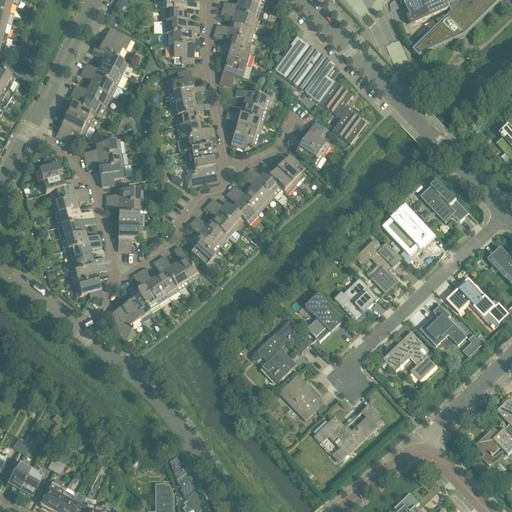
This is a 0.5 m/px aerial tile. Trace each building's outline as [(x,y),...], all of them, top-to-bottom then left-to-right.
[(0,0),(0,16),(12,20),(14,10),(16,0),(0,0)] [(161,0),(162,11),(199,11),(199,5),(186,5),(185,0),(161,0)] [(238,0),(238,3),(261,10),(263,0),(238,0)] [(402,0),(410,17),(407,18),(411,28),(450,11),(452,14),(413,52),(414,53),(419,58),(438,49),(465,37),(503,0),(402,0)] [(224,4),(222,10),(257,21),(261,10),(238,3),(236,8),(224,4)] [(232,20),(230,25),(254,33),(257,21),(222,10),(220,16),(232,20)] [(162,11),(162,23),(186,23),(186,18),(199,17),(199,11),(162,11)] [(112,21),(117,23),(120,16),(116,13),(112,21)] [(0,37),(6,40),(9,30),(12,20),(0,16),(0,37)] [(162,36),(169,36),(169,35),(194,35),(199,35),(199,29),(186,29),(186,23),(162,23),(162,36)] [(217,27),(215,33),(250,44),(254,33),(230,25),(229,31),(217,27)] [(110,30),(99,52),(117,61),(122,51),(126,53),(131,41),(110,30)] [(225,43),(223,48),(246,56),(246,55),(250,44),(215,33),(213,39),(225,43)] [(169,36),(170,48),(194,47),(194,35),(169,35),(169,36)] [(272,61),(277,65),(272,71),(337,119),(344,109),(352,97),(326,78),(334,66),(296,39),(281,59),(276,55),(272,61)] [(194,47),(170,48),(170,60),(181,60),(181,66),(194,66),(194,47)] [(228,56),(226,62),(246,68),(250,56),(246,55),(246,56),(223,48),(218,47),(216,53),(228,56)] [(102,61),(100,66),(121,77),(127,66),(117,61),(99,52),(94,50),(91,56),(102,61)] [(246,68),(226,62),(219,85),(231,89),(235,77),(242,80),(246,68)] [(86,66),(83,71),(116,88),(121,77),(100,66),(97,71),(86,66)] [(92,83),(89,88),(111,99),(116,88),(83,71),(80,77),(92,83)] [(167,83),(169,95),(193,90),(190,72),(177,75),(178,81),(167,83)] [(0,100),(8,105),(14,96),(19,87),(0,75),(0,100)] [(75,87),(72,93),(105,109),(111,99),(89,88),(87,93),(75,87)] [(169,95),(171,107),(195,102),(194,97),(206,95),(205,88),(193,90),(169,95)] [(235,98),(244,101),(243,106),(266,113),(270,101),(246,94),(237,91),(235,98)] [(81,104),(79,109),(78,109),(94,117),(93,117),(100,121),(105,109),(72,93),(70,99),(81,104)] [(0,118),(3,114),(8,105),(0,100),(0,118)] [(171,107),(174,118),(210,112),(208,106),(196,108),(195,102),(171,107)] [(72,106),(67,117),(88,128),(93,117),(94,117),(78,109),(79,109),(72,106)] [(229,108),(227,114),(263,124),(266,113),(243,106),(241,111),(229,108)] [(344,109),(337,119),(340,121),(332,133),(350,146),(366,125),(344,109)] [(174,118),(176,130),(199,126),(198,120),(211,118),(210,112),(174,118)] [(238,124),(236,129),(259,136),(263,124),(227,114),(225,120),(238,124)] [(67,117),(59,133),(70,139),(72,133),(83,139),(88,128),(67,117)] [(511,119),(507,125),(510,128),(501,137),(503,139),(502,141),(503,141),(497,147),(498,147),(498,146),(511,160),(511,119)] [(314,124),(301,145),(322,158),(328,147),(319,141),(325,131),(314,124)] [(176,130),(178,142),(214,135),(213,129),(201,132),(199,126),(176,130)] [(259,136),(236,129),(231,147),(243,150),(245,145),(255,148),(259,136)] [(70,139),(59,133),(56,139),(67,144),(70,139)] [(180,155),(187,153),(204,150),(204,149),(203,144),(215,142),(214,135),(178,142),(180,155)] [(322,158),(301,145),(291,138),(287,144),(298,150),(295,155),(315,168),(322,158)] [(84,155),(85,161),(121,156),(119,143),(95,147),(96,153),(84,155)] [(189,165),(193,164),(213,160),(211,148),(204,149),(204,150),(187,153),(189,165)] [(39,172),(42,183),(62,178),(55,154),(43,158),(46,170),(39,172)] [(98,165),(99,171),(123,167),(121,156),(85,161),(86,167),(98,165)] [(289,157),(277,170),(295,187),(303,177),(301,175),(305,171),(289,157)] [(193,164),(195,175),(185,177),(187,190),(205,187),(204,181),(217,178),(213,160),(193,164)] [(259,171),(263,174),(281,191),(286,196),(295,187),(277,170),(273,174),(264,166),(259,171)] [(123,167),(99,171),(101,189),(114,187),(113,181),(125,180),(123,167)] [(250,170),(246,175),(273,200),(281,191),(263,174),(260,178),(250,170)] [(251,188),(247,192),(265,208),(273,200),(246,175),(242,179),(251,188)] [(45,196),(49,195),(72,188),(77,187),(76,180),(63,184),(62,178),(42,183),(45,196)] [(218,185),(217,178),(204,181),(205,187),(218,185)] [(183,184),(176,179),(173,184),(181,188),(183,184)] [(453,217),(460,224),(469,215),(437,182),(431,188),(420,198),(445,225),(453,217)] [(49,195),(52,206),(87,196),(86,190),(74,194),(72,188),(49,195)] [(234,188),(230,193),(257,217),(265,208),(247,192),(243,196),(234,188)] [(106,198),(106,204),(143,205),(143,192),(119,192),(119,198),(106,198)] [(235,206),(231,210),(244,221),(243,222),(249,227),(257,217),(230,193),(226,197),(235,206)] [(52,206),(55,218),(78,211),(77,206),(89,202),(87,196),(52,206)] [(213,201),(208,206),(236,230),(243,222),(244,221),(231,210),(226,205),(222,209),(213,201)] [(119,211),(118,216),(143,217),(143,205),(106,204),(106,210),(119,211)] [(214,219),(210,223),(228,239),(236,230),(208,206),(204,210),(214,219)] [(390,226),(400,237),(397,239),(404,247),(403,248),(410,255),(421,245),(418,242),(429,232),(408,209),(390,226)] [(55,218),(58,229),(94,219),(92,213),(80,217),(78,211),(55,218)] [(118,216),(118,228),(142,229),(143,217),(118,216)] [(58,229),(62,241),(85,234),(83,229),(95,226),(94,219),(58,229)] [(197,219),(192,223),(220,248),(228,239),(210,223),(206,227),(197,219)] [(197,237),(194,240),(194,241),(212,257),(220,248),(192,223),(188,228),(197,237)] [(118,228),(118,246),(131,246),(131,241),(142,241),(142,229),(118,228)] [(236,231),(230,238),(233,241),(240,234),(236,231)] [(62,241),(65,252),(100,243),(98,237),(86,240),(85,234),(62,241)] [(194,241),(194,240),(190,237),(185,242),(195,250),(191,255),(206,269),(215,259),(212,257),(194,241)] [(65,252),(68,264),(91,258),(90,252),(102,249),(100,243),(65,252)] [(355,260),(363,268),(371,261),(378,268),(368,277),(385,295),(393,288),(392,287),(397,282),(389,274),(393,270),(393,269),(402,261),(387,245),(382,250),(375,243),(366,251),(366,250),(355,260)] [(180,263),(175,266),(188,286),(198,279),(178,248),(173,252),(180,263)] [(511,261),(501,250),(490,260),(511,282),(511,285),(511,286),(511,287),(511,261)] [(68,264),(71,275),(106,266),(105,260),(93,263),(91,258),(68,264)] [(163,258),(158,262),(178,292),(188,286),(175,266),(170,269),(163,258)] [(159,276),(155,279),(168,299),(178,292),(158,262),(153,265),(159,276)] [(71,275),(74,287),(98,281),(96,275),(108,272),(106,266),(71,275)] [(143,271),(138,275),(158,306),(168,299),(155,279),(150,282),(143,271)] [(139,289),(135,291),(148,312),(158,306),(138,275),(132,278),(139,289)] [(485,318),(488,315),(489,315),(499,325),(500,325),(501,323),(505,320),(509,316),(507,314),(502,308),(499,305),(498,305),(495,308),(492,304),(491,303),(485,298),(484,296),(479,291),(468,280),(462,286),(457,291),(458,292),(447,302),(452,308),(456,312),(459,315),(469,306),(470,304),(474,308),(474,309),(475,310),(482,318),(484,320),(485,319),(485,318)] [(98,281),(74,287),(78,299),(89,296),(90,302),(103,298),(98,281)] [(360,281),(343,296),(349,302),(344,307),(344,308),(343,309),(353,320),(355,318),(356,320),(356,319),(363,313),(357,307),(358,307),(357,306),(362,302),(369,309),(369,310),(375,304),(378,301),(379,301),(360,281)] [(133,301),(128,304),(140,322),(139,322),(141,325),(152,318),(148,312),(135,291),(132,287),(126,291),(133,301)] [(308,331),(312,335),(314,337),(313,337),(320,344),(330,334),(332,336),(345,324),(345,323),(344,322),(319,296),(306,309),(318,321),(308,331)] [(140,322),(128,304),(108,318),(125,344),(136,337),(130,328),(139,322),(140,322)] [(420,331),(433,345),(440,339),(441,340),(447,335),(457,347),(466,338),(448,319),(450,318),(440,307),(433,313),(436,316),(420,331)] [(312,346),(306,340),(302,336),(290,323),(257,354),(267,364),(262,369),(278,386),(297,367),(282,351),(290,343),(302,355),(312,346)] [(400,370),(402,370),(403,370),(403,369),(403,367),(410,359),(418,367),(411,374),(419,382),(435,367),(428,359),(432,355),(412,334),(383,361),(385,363),(388,366),(395,374),(399,370),(400,370)] [(462,352),(469,359),(482,345),(473,336),(468,341),(471,344),(462,352)] [(292,407),(306,422),(308,424),(313,420),(311,418),(324,406),(318,400),(297,378),(281,394),(293,407),(292,407)] [(511,404),(510,402),(498,413),(511,428),(511,404)] [(336,418),(314,439),(320,445),(329,437),(342,451),(338,454),(344,461),(361,445),(363,447),(391,421),(373,403),(346,428),(336,418)] [(499,435),(496,431),(495,430),(490,435),(489,434),(483,440),(483,441),(476,448),(484,457),(481,460),(489,467),(496,461),(493,457),(494,457),(493,456),(500,449),(507,456),(511,450),(511,439),(504,431),(499,435)] [(80,436),(66,435),(65,446),(79,447),(80,436)] [(28,438),(24,443),(19,453),(25,456),(31,447),(29,446),(32,441),(28,438)] [(14,450),(19,453),(24,443),(20,441),(14,450)] [(0,453),(0,472),(8,458),(0,453)] [(49,470),(54,473),(63,458),(57,455),(54,461),(54,460),(49,470)] [(64,455),(63,458),(54,473),(60,476),(65,467),(65,466),(69,458),(64,455)] [(169,465),(172,469),(171,470),(174,475),(173,476),(177,481),(176,482),(182,490),(180,492),(187,502),(183,505),(185,508),(182,510),(183,511),(191,511),(193,511),(204,511),(205,510),(207,509),(201,500),(202,499),(195,488),(199,484),(193,476),(188,479),(186,475),(187,475),(176,459),(169,465)] [(11,491),(19,495),(32,472),(20,465),(9,486),(13,488),(11,491)] [(32,472),(19,495),(26,499),(27,497),(31,499),(36,490),(38,491),(41,486),(39,485),(43,478),(32,472)] [(125,488),(126,477),(112,476),(112,487),(125,488)] [(47,511),(48,511),(53,511),(66,491),(60,487),(60,486),(54,483),(41,505),(42,506),(42,508),(47,511)] [(53,511),(66,511),(76,496),(69,492),(73,485),(70,484),(69,487),(68,487),(66,491),(53,511)] [(173,511),(173,498),(169,487),(165,487),(165,486),(155,486),(155,511),(173,511)] [(77,494),(76,496),(66,511),(79,511),(84,505),(86,500),(77,494)] [(418,511),(416,509),(419,505),(410,495),(394,510),(396,511),(418,511)] [(92,511),(93,510),(94,508),(95,502),(86,500),(84,505),(79,511),(92,511)]
